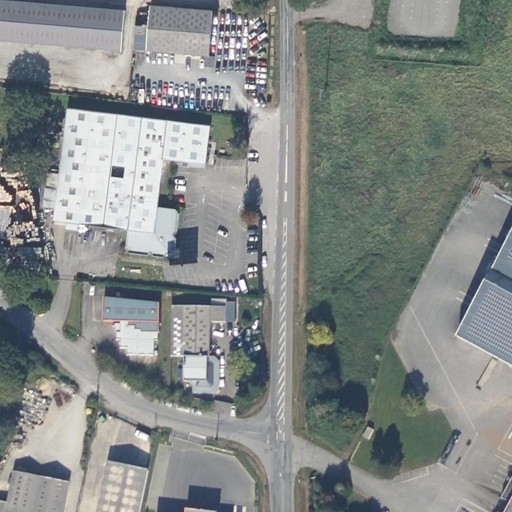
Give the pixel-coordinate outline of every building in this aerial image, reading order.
[(127,6),(53,0),(0,0),(0,35),(124,46),(127,6)] [(213,11),(151,5),(147,51),(209,57),(213,11)] [(57,216),(70,218),(83,220),(130,226),(128,245),(132,249),(151,251),(154,249),(155,252),(165,253),(178,244),(179,233),(175,230),(179,229),(181,209),(178,206),(160,203),(163,181),(166,154),(176,156),(208,160),(213,122),(70,104),(57,216)] [(173,182),(176,156),(166,154),(163,181),(173,182)] [(82,227),(83,220),(70,218),(69,225),(82,227)] [(511,511),(511,241),(458,338),(511,368),(511,480),(501,499),(511,504),(506,511),(511,511)] [(130,350),(157,352),(158,338),(160,338),(161,330),(162,330),(164,300),(108,296),(106,320),(124,322),(123,333),(119,332),(119,336),(123,337),(122,344),(130,345),(130,350)] [(228,305),(175,304),(174,354),(187,354),(187,377),(197,377),(197,390),(219,391),(223,385),(223,360),(221,354),(213,354),(213,319),(228,319),(228,305)] [(367,426),(363,436),(369,439),(373,429),(367,426)] [(141,511),(151,468),(112,459),(101,511),(141,511)] [(63,511),(71,481),(16,469),(9,500),(0,497),(0,511),(63,511)]
